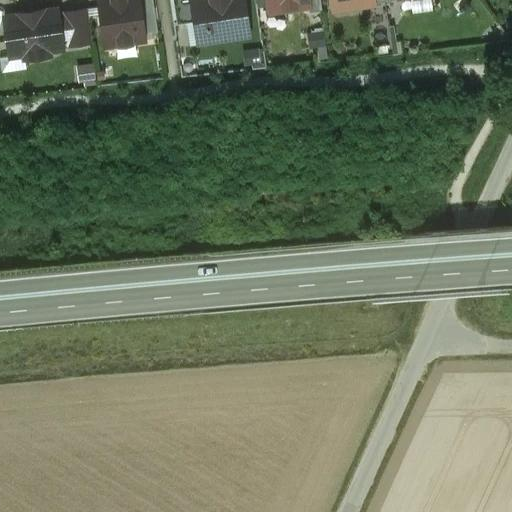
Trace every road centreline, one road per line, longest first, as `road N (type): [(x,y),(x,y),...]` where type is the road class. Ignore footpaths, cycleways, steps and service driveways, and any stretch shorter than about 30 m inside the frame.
road 1 (trunk): [(0,310),(511,266)]
road 2 (trunk): [(511,243),(0,286)]
road 3 (unclassified): [(511,148),(349,511)]
